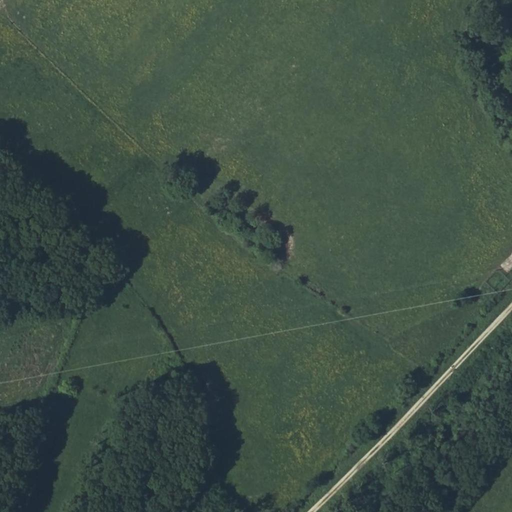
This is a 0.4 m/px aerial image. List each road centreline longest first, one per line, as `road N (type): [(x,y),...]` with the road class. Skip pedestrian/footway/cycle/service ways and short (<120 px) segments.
road 1 (track): [(312,511),(511,305)]
road 2 (track): [(511,143),(460,54),(493,0)]
